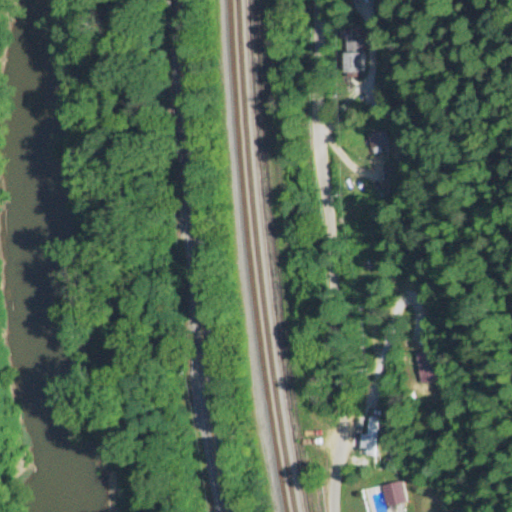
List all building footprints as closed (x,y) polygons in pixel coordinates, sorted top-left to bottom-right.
[(346,74),(363,74),(363,41),(346,41),(346,74)] [(361,161),(390,156),(386,135),(358,140),(361,161)] [(416,297),(410,294),(400,311),(405,314),(416,297)] [(375,458),(376,414),(366,413),(365,457),(375,458)] [(385,498),(401,493),(398,484),(382,489),(385,498)]
